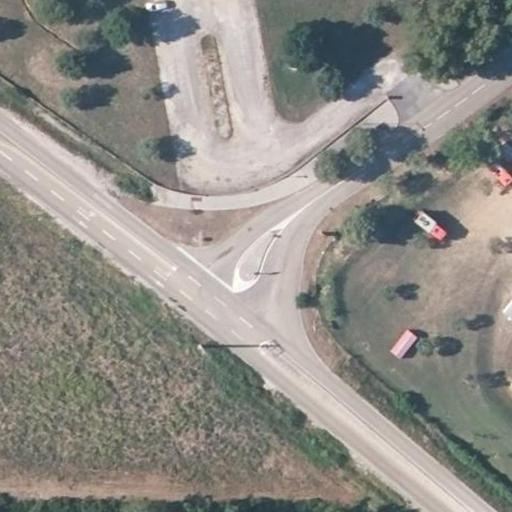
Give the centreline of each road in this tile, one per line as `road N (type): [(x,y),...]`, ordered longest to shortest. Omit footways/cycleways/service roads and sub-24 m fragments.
road 1 (track): [(387,511),(259,388),(197,291)]
road 2 (tertiary): [(465,511),(271,350)]
road 3 (tertiary): [(197,291),(0,140)]
road 4 (unclassified): [(511,63),(329,191)]
road 5 (unclassified): [(271,350),(288,262),(329,191)]
road 6 (unclassified): [(329,191),(275,216),(197,291)]
